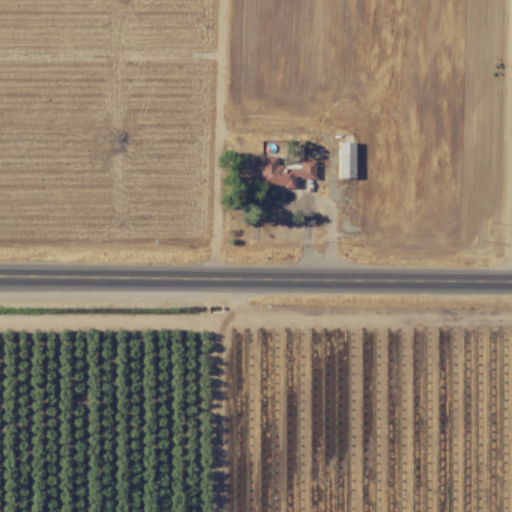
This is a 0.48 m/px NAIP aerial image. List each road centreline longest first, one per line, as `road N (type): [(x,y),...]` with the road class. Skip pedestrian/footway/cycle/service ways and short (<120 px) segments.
road 1 (primary): [(0,278),(511,279)]
road 2 (track): [(213,279),(217,130),(328,137),(332,279)]
